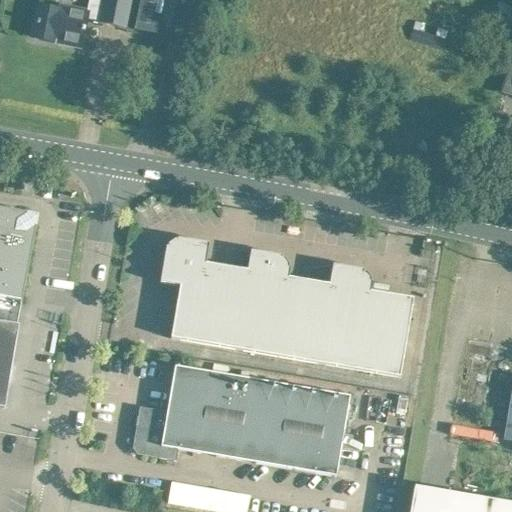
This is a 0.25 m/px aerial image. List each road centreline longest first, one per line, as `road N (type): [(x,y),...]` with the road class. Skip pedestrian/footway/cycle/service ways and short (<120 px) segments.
road 1 (tertiary): [(511,243),(116,167)]
road 2 (residential): [(54,511),(116,167)]
